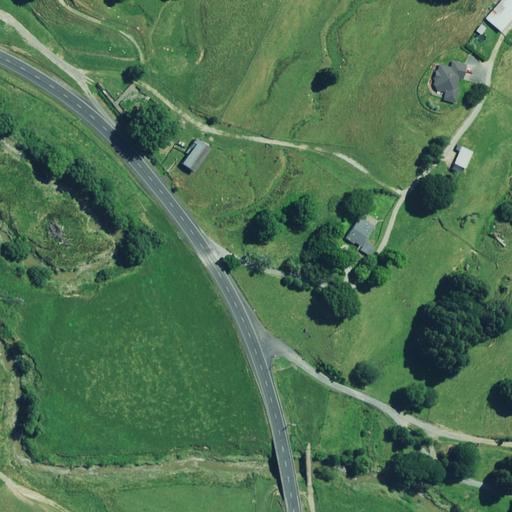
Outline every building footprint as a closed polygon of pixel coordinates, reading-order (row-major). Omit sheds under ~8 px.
[(511,16),(511,0),(500,0),(491,11),(484,19),(499,32),(511,16)] [(484,29),(479,25),(474,31),(479,35),(484,29)] [(465,65),(450,61),(449,68),(436,65),(431,85),(434,90),(443,93),(441,100),(453,103),(457,89),(455,88),(458,78),(461,79),(465,65)] [(207,149),(194,140),(185,153),(187,154),(180,164),(192,173),(207,149)] [(471,152),(461,147),(453,164),(463,169),(471,152)] [(359,247),(363,241),(373,227),(358,217),(343,239),(351,244),(352,243),(359,247)] [(363,241),(359,247),(358,249),(367,256),(373,248),(363,241)]
